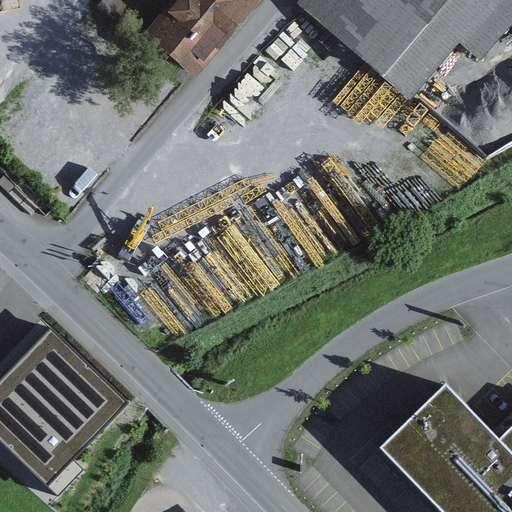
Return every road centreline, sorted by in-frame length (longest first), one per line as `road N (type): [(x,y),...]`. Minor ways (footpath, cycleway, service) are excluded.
road 1 (unclassified): [(229,452),(392,316),(511,274)]
road 2 (tertiary): [(0,232),(229,452)]
road 3 (unknown): [(175,399),(111,511)]
